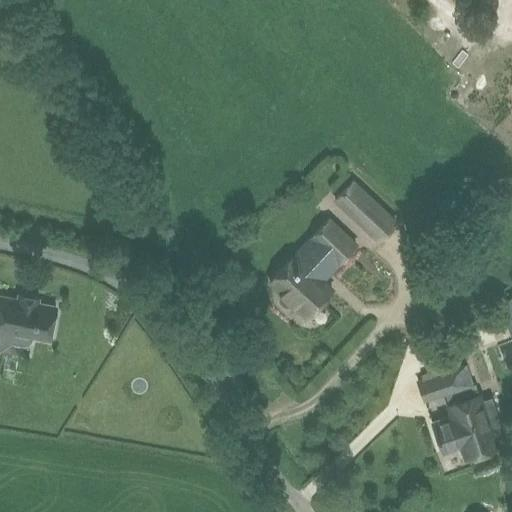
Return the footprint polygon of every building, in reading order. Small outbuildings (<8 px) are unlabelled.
[(336,198),(380,239),(397,222),(353,180),(336,198)] [(295,254),(270,280),(282,291),(279,294),(279,301),(285,306),(292,306),(295,303),(308,315),(333,289),(320,277),(326,271),(327,273),(339,261),(340,262),(357,244),(329,218),(312,236),(317,240),(300,258),(295,254)] [(495,297),(460,267),(454,275),(488,304),(495,297)] [(0,340),(21,345),(30,339),(30,336),(49,339),(55,305),(37,302),(38,297),(18,294),(17,298),(0,294),(0,340)] [(511,294),(497,300),(511,340),(511,294)] [(451,369),(417,381),(424,400),(444,393),(452,416),(432,423),(442,452),(462,445),(467,457),(497,446),(493,435),(502,431),(492,401),(481,404),(474,383),(458,388),(451,369)]
